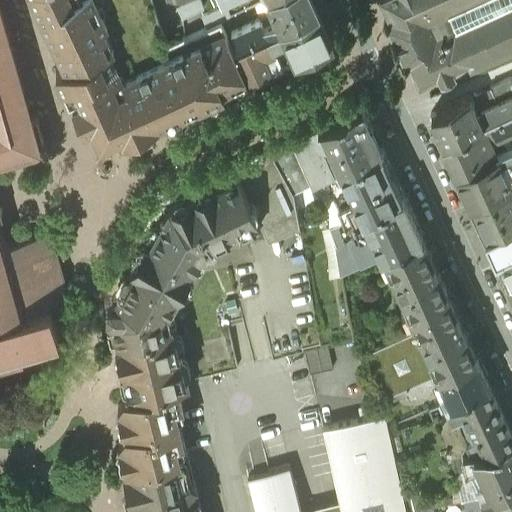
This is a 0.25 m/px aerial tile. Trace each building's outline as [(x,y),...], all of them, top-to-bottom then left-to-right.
[(35,0),(66,64),(56,69),(63,85),(73,80),(80,95),(73,98),(83,121),(97,114),(103,128),(117,122),(123,135),(159,119),(156,112),(163,108),(166,116),(248,79),(233,47),(220,19),(185,35),(184,33),(156,46),(147,28),(134,0),(35,0)] [(200,0),(183,0),(177,3),(182,15),(203,5),(200,0)] [(314,0),(268,0),(269,2),(264,5),(271,20),(263,24),(260,16),(231,30),(238,45),(318,9),(314,0)] [(511,0),(384,0),(389,9),(385,11),(404,55),(409,52),(419,74),(438,65),(440,70),(456,63),(453,58),(469,51),(471,54),(511,35),(511,0)] [(224,4),(202,14),(207,25),(229,14),(224,4)] [(0,363),(22,357),(20,350),(48,342),(46,336),(59,332),(49,297),(59,294),(67,292),(49,232),(42,234),(41,230),(5,240),(0,224),(0,210),(2,210),(0,204),(0,151),(31,143),(23,117),(31,115),(0,6),(0,363)] [(238,45),(233,47),(248,79),(296,57),(296,58),(299,57),(298,56),(313,49),(313,50),(316,49),(315,48),(330,41),(331,42),(333,41),(318,9),(238,45)] [(490,87),(471,96),(477,110),(481,109),(480,108),(480,107),(481,107),(481,106),(481,105),(511,91),(511,79),(509,74),(489,84),(490,87)] [(470,94),(430,112),(443,140),(511,107),(511,91),(481,105),(481,106),(481,107),(480,108),(481,109),(477,110),(471,96),(470,94)] [(362,104),(320,123),(340,167),(344,166),(381,149),(361,106),(363,105),(362,104)] [(511,107),(443,140),(457,169),(496,151),(489,135),(496,135),(511,127),(511,107)] [(320,123),(269,146),(293,189),(324,175),(340,167),(320,123)] [(511,143),(496,151),(457,169),(471,200),(511,181),(511,143)] [(293,189),(269,146),(235,162),(260,217),(269,237),(299,223),(293,189)] [(381,149),(344,166),(364,210),(400,193),(385,160),(381,149)] [(364,210),(344,166),(340,167),(324,175),(345,219),(349,217),(364,210)] [(239,171),(191,193),(211,239),(260,217),(239,171)] [(511,181),(471,200),(485,229),(511,216),(511,181)] [(364,210),(349,217),(352,225),(367,218),(382,251),(385,250),(421,233),(402,192),(400,193),(364,210)] [(191,193),(170,203),(149,238),(192,263),(205,242),(211,239),(191,193)] [(511,216),(485,229),(507,279),(511,276),(511,216)] [(367,218),(352,225),(349,217),(345,219),(330,225),(337,241),(335,242),(338,253),(341,270),(382,251),(367,218)] [(421,233),(385,250),(420,326),(367,350),(386,391),(404,383),(475,351),(421,233)] [(192,263),(149,238),(134,264),(177,289),(192,263)] [(177,289),(134,264),(110,306),(118,337),(172,324),(168,306),(177,289)] [(172,324),(118,337),(125,364),(179,351),(172,324)] [(179,351),(125,364),(131,391),(131,392),(174,381),(186,378),(179,351)] [(475,351),(404,383),(409,393),(440,380),(448,398),(489,380),(475,351)] [(448,398),(445,399),(452,415),(454,414),(464,409),(474,432),(478,431),(479,437),(469,440),(472,451),(497,445),(511,438),(511,430),(489,380),(448,398)] [(174,381),(131,392),(131,391),(123,393),(118,403),(124,429),(118,439),(124,465),(187,450),(176,405),(179,404),(174,381)] [(445,399),(429,407),(432,419),(438,418),(443,432),(457,424),(454,414),(452,415),(445,399)] [(406,511),(384,412),(323,426),(341,506),(342,511),(406,511)] [(472,451),(464,453),(468,470),(481,463),(489,480),(490,482),(493,481),(496,488),(496,489),(511,481),(511,438),(497,445),(472,451)] [(201,511),(187,450),(124,465),(135,511),(201,511)] [(314,511),(302,511),(291,465),(249,475),(257,511),(342,511),(341,506),(314,511)] [(484,485),(473,489),(475,495),(496,488),(493,481),(490,482),(489,480),(484,485)] [(511,511),(511,481),(496,489),(504,505),(507,511),(511,511)]
